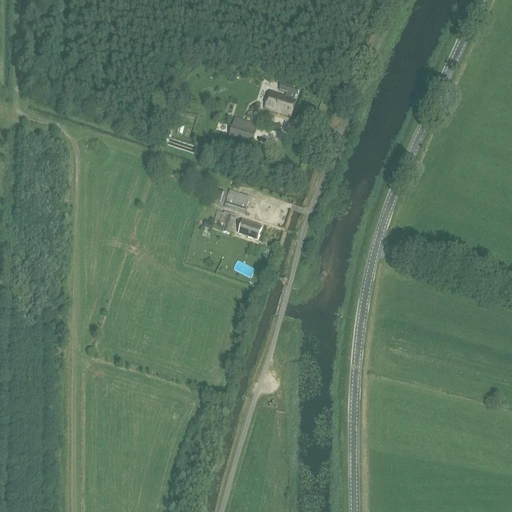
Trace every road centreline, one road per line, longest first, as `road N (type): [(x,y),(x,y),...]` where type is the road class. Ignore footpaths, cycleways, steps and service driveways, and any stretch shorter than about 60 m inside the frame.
road 1 (track): [(73,511),(76,157),(64,130),(17,109),(17,0)]
road 2 (unclassified): [(220,511),(309,212),(399,0)]
road 3 (tertiary): [(353,511),(355,369),(369,269),(481,0)]
